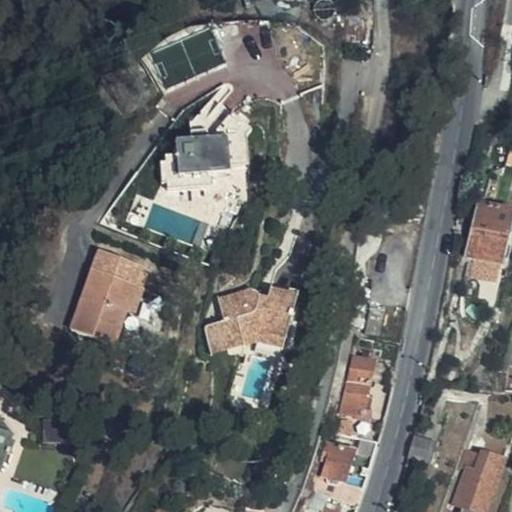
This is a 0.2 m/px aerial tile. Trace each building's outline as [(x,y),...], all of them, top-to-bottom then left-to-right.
[(436,148),(439,134),(409,130),(407,144),(436,148)] [(179,177),(231,172),(228,138),(209,140),(208,131),(193,132),(194,139),(176,141),(179,177)] [(414,209),(429,182),(415,175),(400,202),(414,209)] [(511,219),(511,205),(481,199),(470,250),(475,251),(504,258),(511,219)] [(501,275),(504,258),(475,251),(472,270),(501,275)] [(124,314),(133,289),(138,271),(97,257),(71,337),(113,349),(124,314)] [(283,337),(295,291),(267,283),(264,294),(250,291),(249,286),(215,294),(218,315),(203,331),(207,352),(240,344),(238,334),(258,329),(283,337)] [(142,292),(133,289),(124,314),(133,317),(142,292)] [(385,307),(369,304),(364,333),(380,335),(385,307)] [(364,406),(373,363),(363,360),(365,351),(352,349),(338,412),(361,418),(364,406)] [(511,366),(509,365),(503,387),(511,389),(511,366)] [(364,406),(361,418),(367,419),(370,408),(364,406)] [(337,418),(335,429),(346,433),(349,421),(337,418)] [(419,445),(411,435),(405,458),(419,457),(433,461),(436,450),(419,445)] [(12,458),(15,448),(8,445),(9,442),(0,438),(0,474),(2,469),(9,472),(14,459),(12,458)] [(323,473),(314,492),(324,495),(327,496),(333,477),(345,481),(354,450),(325,442),(320,460),(326,462),(323,473)] [(482,511),(502,458),(480,451),(474,468),(466,466),(452,499),(464,503),(460,511),(482,511)] [(405,458),(403,465),(430,471),(433,461),(419,457),(405,458)] [(349,501),(355,486),(344,483),(345,481),(333,477),(327,496),(349,501)] [(314,492),(304,511),(336,511),(329,510),(330,506),(321,502),(324,495),(314,492)]
